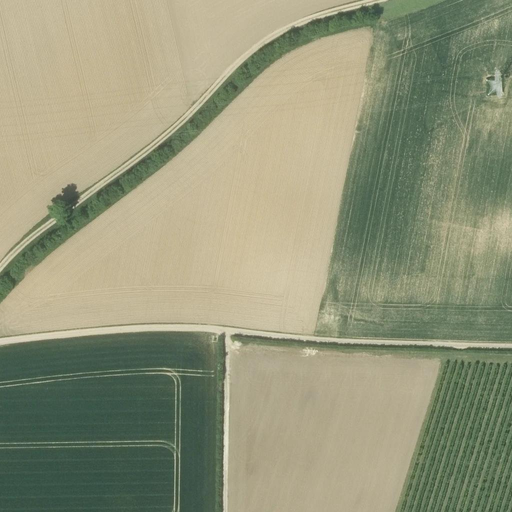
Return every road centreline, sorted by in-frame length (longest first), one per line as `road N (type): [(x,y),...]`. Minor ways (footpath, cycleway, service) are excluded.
road 1 (track): [(0,339),(186,328),(511,346)]
road 2 (track): [(0,267),(178,120),(262,36),(364,0)]
road 3 (track): [(224,511),(232,358),(225,331)]
